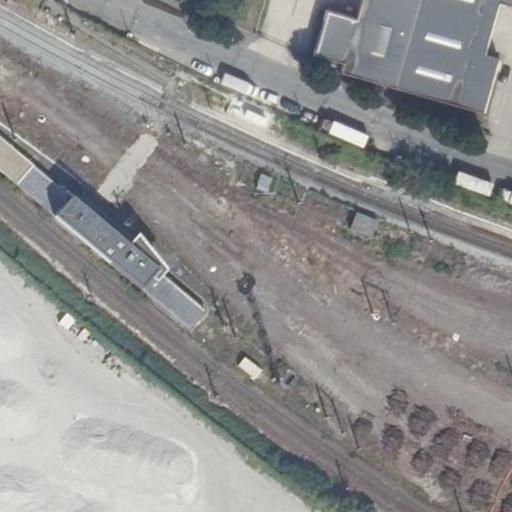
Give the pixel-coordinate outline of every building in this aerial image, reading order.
[(396,87),(421,0),(359,0),(355,17),(326,9),(313,54),(341,63),(340,72),(355,76),(396,87)] [(511,0),(421,0),(396,87),(483,112),(499,57),(485,53),(500,3),(511,6),(511,0)] [(0,170),(13,180),(27,162),(0,140),(0,170)] [(123,238),(118,244),(31,162),(13,182),(132,293),(156,268),(123,238)] [(349,229),(370,236),(374,225),(353,217),(349,229)] [(166,311),(176,318),(189,302),(179,294),(166,311)] [(0,511),(206,511),(209,492),(0,468),(0,511)]
